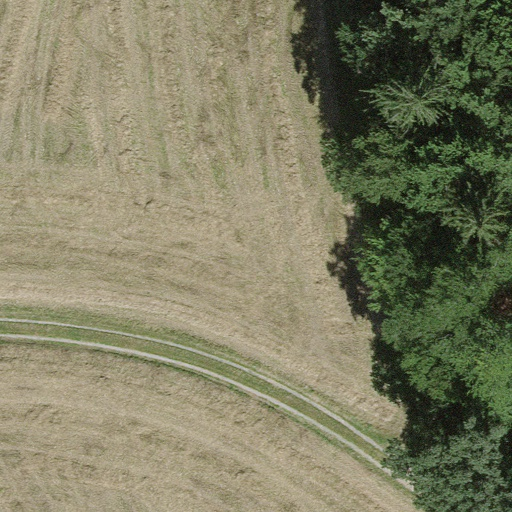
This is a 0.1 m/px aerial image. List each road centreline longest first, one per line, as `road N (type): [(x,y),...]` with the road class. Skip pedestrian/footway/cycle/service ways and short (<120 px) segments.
road 1 (track): [(360,0),(387,137),(495,511)]
road 2 (track): [(453,511),(298,402),(230,370),(162,348),(0,326)]
